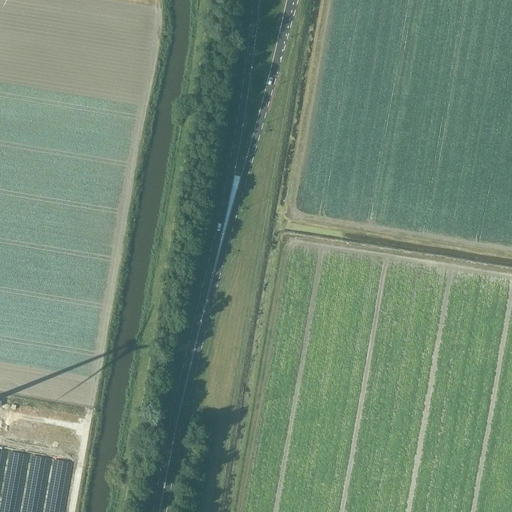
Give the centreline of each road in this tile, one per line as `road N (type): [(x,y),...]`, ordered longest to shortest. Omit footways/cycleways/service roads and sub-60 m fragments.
road 1 (primary): [(205,302),(292,0)]
road 2 (primary): [(255,0),(205,302)]
road 3 (primary): [(159,511),(205,302)]
